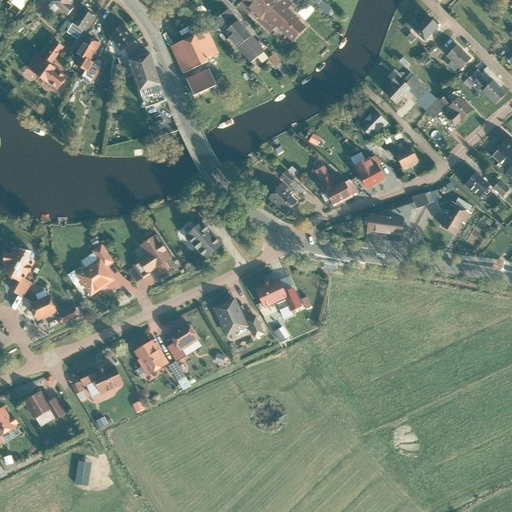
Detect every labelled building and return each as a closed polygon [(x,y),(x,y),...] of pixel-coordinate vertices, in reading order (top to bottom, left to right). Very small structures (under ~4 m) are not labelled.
[(5,0),(23,13),(32,1),(30,0),(5,0)] [(80,3),(77,0),(61,0),(57,4),(68,15),(80,3)] [(294,3),(290,0),(243,0),(239,5),(272,33),(277,27),(294,41),(308,25),(289,8),(294,3)] [(318,8),(309,0),(298,12),(307,20),(318,8)] [(97,14),(85,7),(73,24),(85,32),(97,14)] [(229,8),(215,19),(249,62),(264,50),(229,8)] [(425,40),(439,27),(429,16),(408,35),(413,40),(420,34),(425,40)] [(138,42),(127,25),(113,33),(122,49),(127,62),(137,61),(148,57),(138,42)] [(210,32),(176,47),(186,71),(220,56),(210,32)] [(83,79),(94,84),(105,62),(94,57),(102,43),(88,36),(74,63),(87,69),(83,79)] [(66,45),(58,41),(37,73),(60,88),(69,74),(54,63),(66,45)] [(463,68),(472,58),(457,44),(448,54),(463,68)] [(288,70),(275,54),(269,59),(281,75),(288,70)] [(143,81),(162,75),(156,55),(148,57),(137,61),(143,81)] [(428,67),(436,60),(432,55),(423,61),(428,67)] [(496,103),(506,92),(482,67),(471,78),(496,103)] [(208,70),(188,80),(195,95),(216,85),(208,70)] [(428,90),(407,70),(386,93),(397,104),(407,94),(416,102),(428,90)] [(169,99),(162,75),(143,81),(151,105),(169,99)] [(456,125),(472,107),(449,86),(426,111),(435,120),(449,104),(455,110),(448,117),(456,125)] [(374,132),(376,134),(389,122),(377,109),(360,125),(363,128),(357,134),(364,141),(374,132)] [(321,146),(326,138),(316,132),(312,140),(321,146)] [(511,138),(508,136),(494,155),(504,163),(509,157),(511,158),(511,138)] [(388,162),(394,155),(379,142),(373,148),(388,162)] [(376,158),(364,146),(358,152),(371,163),(376,158)] [(417,159),(411,146),(396,154),(402,167),(417,159)] [(292,185),(304,174),(296,165),(284,176),(292,185)] [(331,176),(326,165),(316,170),(322,180),(331,176)] [(380,165),(360,175),(366,187),(386,177),(380,165)] [(492,186),(475,172),(464,185),(482,199),(492,186)] [(332,204),(354,193),(347,180),(326,190),(332,204)] [(510,188),(500,180),(494,187),(504,196),(510,188)] [(298,195),(283,182),(270,197),(289,213),(301,198),(298,195)] [(414,198),(415,203),(418,209),(434,203),(441,198),(437,190),(431,193),(414,198)] [(473,204),(459,196),(454,204),(450,202),(445,211),(449,213),(442,226),(456,233),(473,204)] [(389,217),(371,215),(368,232),(371,233),(370,234),(373,235),(374,233),(378,234),(378,235),(383,236),(383,235),(402,237),(404,227),(411,228),(413,211),(418,209),(415,203),(389,212),(389,217)] [(209,207),(201,213),(206,219),(188,235),(208,258),(225,243),(211,227),(219,219),(209,207)] [(155,233),(139,243),(147,256),(135,264),(143,275),(171,256),(155,233)] [(98,246),(104,242),(99,235),(93,239),(98,246)] [(103,245),(94,251),(100,259),(80,273),(94,294),(117,279),(108,266),(114,262),(103,245)] [(14,289),(25,295),(33,280),(27,277),(37,258),(16,247),(4,270),(19,278),(14,289)] [(282,279),(257,291),(264,307),(289,296),(295,309),(303,305),(295,288),(288,292),(282,279)] [(39,319),(59,310),(52,295),(32,304),(39,319)] [(237,299),(217,308),(229,335),(250,325),(255,337),(264,332),(257,316),(248,321),(237,299)] [(59,315),(63,323),(81,314),(77,307),(59,315)] [(189,323),(171,333),(176,342),(170,346),(178,360),(186,355),(182,350),(199,340),(189,323)] [(156,339),(136,351),(152,375),(170,364),(181,381),(187,378),(177,361),(172,365),(156,339)] [(218,360),(226,362),(228,354),(220,352),(218,360)] [(95,364),(77,373),(83,385),(95,379),(103,394),(125,384),(114,363),(98,371),(95,364)] [(145,365),(139,368),(144,378),(150,374),(145,365)] [(42,390),(27,400),(43,426),(59,416),(70,409),(60,394),(49,401),(42,390)] [(104,412),(109,420),(123,412),(119,404),(104,412)] [(0,442),(2,441),(0,436),(0,435),(16,426),(5,407),(0,410),(0,442)]
